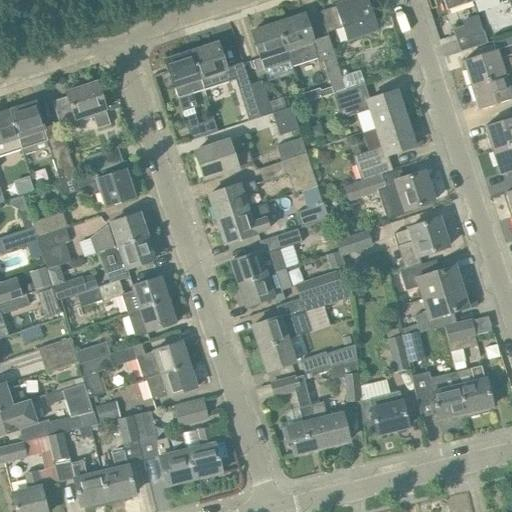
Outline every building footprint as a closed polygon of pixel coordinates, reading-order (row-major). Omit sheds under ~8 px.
[(377,31),(366,0),(349,0),(335,5),(335,7),(320,12),(327,33),(342,28),(346,41),(377,31)] [(472,2),(471,0),(442,0),(446,10),(472,2)] [(511,0),(471,0),(472,2),(478,0),(501,0),(502,1),(504,0),(507,0),(511,14),(511,0)] [(328,36),(313,41),(304,15),(278,24),(290,60),(292,68),(317,59),(318,63),(323,62),(331,87),(333,94),(346,90),(328,36)] [(263,69),(290,60),(278,24),(251,32),(263,69)] [(467,36),(464,25),(452,29),(460,52),(486,44),(483,32),(482,32),(482,31),(467,36)] [(511,35),(492,42),(495,50),(462,61),(470,86),(511,72),(511,71),(507,58),(511,56),(511,35)] [(242,62),(225,67),(218,43),(191,52),(203,90),(235,79),(238,88),(249,85),(242,62)] [(203,90),(191,52),(165,61),(182,112),(197,107),(192,93),(203,90)] [(511,72),(470,86),(478,110),(511,99),(511,102),(511,72)] [(261,81),(249,85),(260,117),(272,113),(261,81)] [(110,125),(96,83),(66,93),(67,97),(52,102),(61,130),(77,125),(77,123),(93,118),(97,129),(110,125)] [(346,90),(333,94),(331,95),(339,119),(369,110),(375,128),(406,118),(397,91),(368,101),(363,84),(346,90)] [(249,121),(260,117),(249,85),(238,88),(249,121)] [(331,87),(320,91),(322,98),(331,95),(333,94),(331,87)] [(48,147),(60,183),(76,178),(64,139),(59,123),(43,128),(35,103),(9,112),(21,149),(24,156),(48,147)] [(298,130),(291,108),(272,114),(279,136),(298,130)] [(0,202),(3,201),(0,190),(0,156),(21,149),(9,112),(0,114),(0,202)] [(199,124),(195,113),(183,117),(191,141),(217,132),(213,119),(199,124)] [(511,117),(484,127),(492,151),(511,144),(511,117)] [(415,146),(406,118),(375,128),(362,133),(368,151),(351,156),(359,181),(391,171),(386,155),(415,146)] [(281,161),(289,159),(306,154),(301,138),(276,146),(281,161)] [(233,157),(228,140),(194,152),(204,180),(253,164),(249,152),(233,157)] [(511,144),(492,151),(500,176),(511,171),(511,144)] [(95,171),(122,162),(117,148),(85,158),(90,173),(95,171)] [(306,154),(289,159),(281,161),(281,162),(258,170),(262,182),(287,174),(293,194),(317,186),(306,154)] [(95,171),(90,173),(76,178),(60,183),(65,195),(81,189),(84,198),(101,192),(106,206),(134,197),(125,170),(97,179),(95,171)] [(395,216),(405,213),(404,211),(414,208),(433,202),(433,201),(436,200),(432,188),(429,189),(423,172),(404,178),(402,179),(399,170),(382,176),(386,190),(395,216)] [(382,176),(345,188),(350,202),(384,191),(386,190),(382,176)] [(208,195),(217,219),(246,210),(241,196),(256,190),(253,181),(238,186),(238,185),(208,195)] [(266,203),(246,210),(217,219),(225,245),(254,235),(254,233),(269,228),(266,220),(271,218),(266,203)] [(327,219),(322,204),(296,212),(301,227),(327,219)] [(33,227),(32,227),(35,237),(67,227),(62,212),(31,222),(33,227)] [(98,252),(147,237),(139,215),(106,226),(90,238),(95,253),(98,252)] [(396,246),(404,270),(421,265),(419,257),(448,247),(438,219),(408,229),(408,231),(393,236),(396,246)] [(0,252),(36,241),(35,237),(32,227),(0,237),(0,252)] [(35,237),(36,241),(37,241),(46,269),(70,261),(64,243),(69,242),(65,228),(67,228),(67,227),(35,237)] [(238,284),(284,269),(278,250),(301,243),(296,229),(258,242),(261,252),(257,253),(230,261),(238,284)] [(372,247),(367,231),(336,242),(341,257),(372,247)] [(148,240),(147,237),(98,252),(106,275),(154,259),(152,254),(156,251),(153,242),(148,240)] [(418,286),(422,300),(461,287),(454,266),(439,271),(435,261),(428,263),(421,265),(404,270),(398,271),(404,290),(418,286)] [(51,285),(45,267),(29,273),(34,291),(51,285)] [(289,282),(284,269),(238,284),(239,288),(233,290),(239,308),(245,306),(245,307),(272,298),(271,294),(281,291),(279,285),(289,282)] [(300,300),(347,285),(341,269),(294,285),(300,300)] [(0,302),(22,296),(15,277),(0,282),(0,302)] [(126,314),(167,301),(160,277),(130,287),(132,291),(121,294),(127,313),(126,314)] [(85,291),(81,278),(53,287),(57,301),(85,291)] [(300,300),(286,304),(290,314),(280,317),(252,326),(259,349),(287,340),(311,332),(305,313),(351,297),(347,285),(300,300)] [(418,334),(443,327),(448,326),(445,315),(467,308),(461,287),(422,300),(426,312),(412,316),(418,334)] [(52,288),(37,293),(45,319),(60,314),(56,301),(52,288)] [(102,301),(98,288),(76,295),(80,308),(102,301)] [(1,315),(29,306),(25,295),(22,296),(0,302),(0,312),(0,313),(1,315)] [(167,301),(126,314),(133,337),(175,323),(167,301)] [(471,320),(448,326),(443,327),(450,353),(451,353),(454,364),(465,361),(462,349),(477,346),(474,336),(475,336),(471,320)] [(37,338),(34,327),(20,332),(24,342),(37,338)] [(401,338),(407,364),(424,360),(418,334),(401,338)] [(68,338),(37,348),(41,360),(57,355),(72,350),(68,338)] [(407,364),(401,338),(386,341),(393,372),(408,369),(407,364)] [(287,340),(259,349),(267,372),(295,362),(287,340)] [(73,353),(77,363),(78,363),(79,365),(109,356),(111,355),(110,354),(106,342),(73,353)] [(162,348),(134,357),(142,380),(145,379),(162,374),(188,365),(181,342),(162,348)] [(330,369),(356,363),(355,344),(325,354),(330,368),(330,369)] [(57,355),(41,360),(45,374),(77,363),(73,353),(72,350),(57,355)] [(79,365),(77,366),(81,378),(83,382),(83,383),(88,398),(104,393),(97,372),(113,367),(109,356),(79,365)] [(356,363),(330,369),(331,379),(344,378),(346,402),(360,401),(358,373),(357,374),(356,363)] [(145,379),(152,401),(167,396),(167,397),(177,394),(196,388),(188,365),(162,374),(145,379)] [(454,372),(464,413),(465,413),(466,418),(480,414),(479,410),(492,407),(485,379),(484,380),(481,366),(454,372)] [(436,413),(437,420),(464,413),(454,372),(430,378),(429,372),(412,376),(422,416),(436,413)] [(310,405),(303,376),(271,384),(274,395),(294,391),(302,423),(287,427),(294,455),(321,448),(310,405)] [(83,383),(44,396),(47,405),(64,399),(70,417),(49,422),(52,436),(63,433),(69,432),(69,431),(78,429),(79,429),(89,427),(97,425),(88,398),(83,383)] [(0,409),(25,401),(22,392),(7,396),(3,384),(0,384),(0,409)] [(408,427),(399,392),(360,402),(362,425),(362,427),(374,424),(377,435),(408,427)] [(207,419),(202,399),(174,406),(179,425),(207,419)] [(0,409),(0,435),(36,424),(29,401),(25,402),(25,401),(0,409)] [(310,405),(321,448),(348,442),(341,414),(326,417),(322,402),(310,405)] [(119,418),(115,405),(96,410),(99,423),(119,418)] [(132,416),(117,420),(122,444),(137,440),(134,427),(132,416)] [(89,427),(79,429),(82,439),(91,437),(89,427)] [(209,428),(181,435),(185,451),(186,455),(192,480),(221,472),(214,444),(213,445),(209,428)] [(52,436),(46,437),(48,442),(52,461),(57,483),(73,479),(70,464),(71,464),(69,456),(63,434),(63,433),(52,436)] [(154,436),(137,440),(143,463),(159,459),(161,466),(166,486),(192,480),(188,466),(186,455),(185,451),(169,455),(166,439),(155,441),(154,436)] [(22,443),(0,448),(0,463),(26,457),(40,454),(44,470),(37,472),(25,475),(29,490),(12,494),(15,511),(46,511),(41,487),(57,483),(52,461),(48,442),(46,437),(22,443)] [(114,470),(100,473),(108,505),(124,501),(123,496),(134,493),(130,474),(124,450),(110,454),(114,470)] [(71,464),(70,464),(73,479),(75,487),(80,507),(91,504),(92,509),(108,505),(100,473),(85,477),(82,461),(71,464)]
